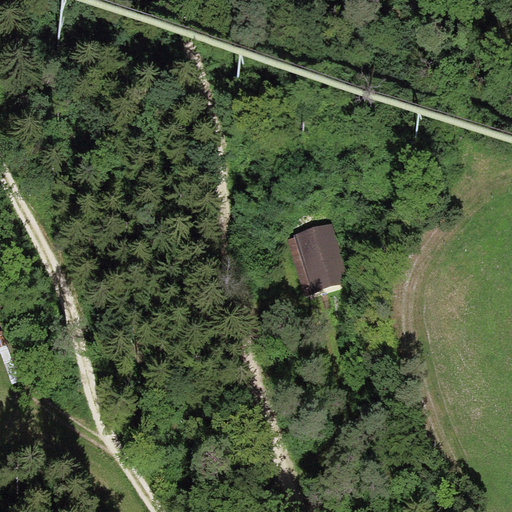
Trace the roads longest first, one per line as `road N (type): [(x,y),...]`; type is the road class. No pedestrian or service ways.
road 1 (track): [(304,511),(236,300),(175,0)]
road 2 (track): [(511,172),(480,182),(415,247),(400,314),(407,364),(470,511)]
road 3 (track): [(0,193),(112,449),(154,511)]
road 4 (track): [(236,300),(279,303),(323,320),(341,359),(323,457),(292,491)]
road 5 (track): [(112,449),(49,415),(0,308)]
